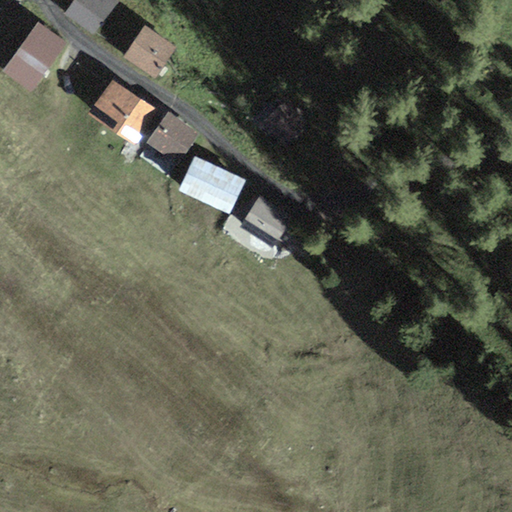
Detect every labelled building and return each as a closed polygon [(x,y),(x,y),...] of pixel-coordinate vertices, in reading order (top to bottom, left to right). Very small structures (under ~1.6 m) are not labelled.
[(119,2),(116,0),(77,0),(70,10),(97,30),(119,2)] [(66,42),(37,19),(0,64),(0,69),(27,91),(66,42)] [(181,43),(148,21),(126,54),(159,75),(181,43)] [(158,107),(121,80),(98,112),(136,138),(158,107)] [(287,100),(264,118),(283,141),(305,123),(287,100)] [(198,134),(170,113),(150,140),(178,161),(198,134)] [(244,179),(196,153),(180,183),(227,209),(244,179)] [(292,216),(263,196),(245,222),(274,241),(292,216)]
